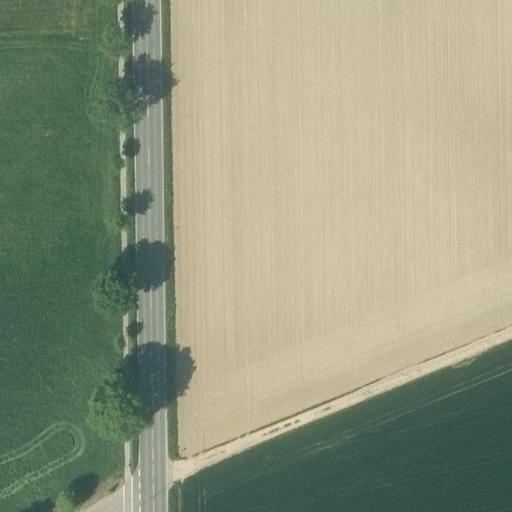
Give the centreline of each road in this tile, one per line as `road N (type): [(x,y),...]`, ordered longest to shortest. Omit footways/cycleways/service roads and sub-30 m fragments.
road 1 (secondary): [(152,482),(144,0)]
road 2 (track): [(511,339),(152,482)]
